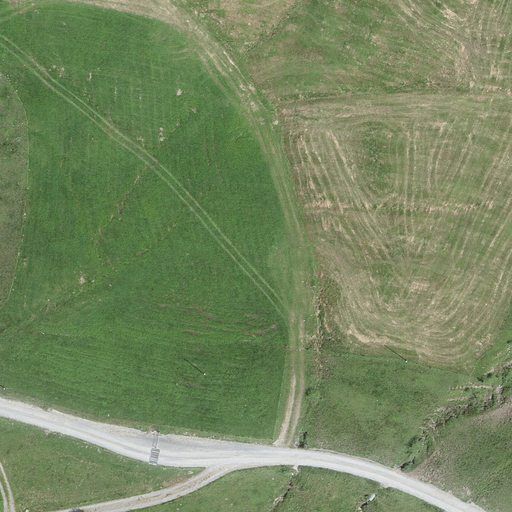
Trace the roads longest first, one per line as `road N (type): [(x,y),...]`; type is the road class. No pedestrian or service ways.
road 1 (unclassified): [(0,407),(156,445),(338,462),(467,511)]
road 2 (track): [(281,456),(296,382),(296,330)]
